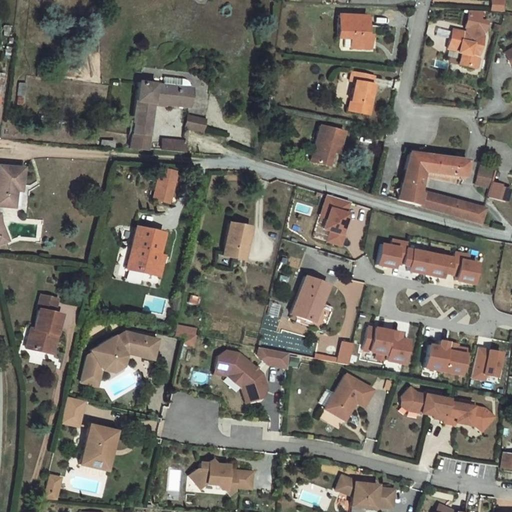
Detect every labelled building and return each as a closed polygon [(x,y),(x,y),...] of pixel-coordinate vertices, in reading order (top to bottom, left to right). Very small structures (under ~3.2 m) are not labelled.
[(504,11),(503,0),(491,0),(491,11),(504,11)] [(474,34),(482,36),(483,31),(485,32),(487,22),(477,20),(479,11),(471,11),(468,26),(472,27),(474,32),(474,34)] [(339,37),(346,37),(352,37),(351,48),(373,49),(374,34),(370,35),(370,27),(371,16),(340,15),(339,37)] [(472,27),(468,26),(466,32),(474,34),(474,32),(472,27)] [(466,32),(454,29),(450,48),(460,50),(459,53),(463,54),(462,64),(477,67),(484,37),(482,36),(474,34),(466,32)] [(372,76),(351,72),(349,81),(353,81),(347,109),(367,114),(369,104),(367,103),(371,84),(372,76)] [(127,148),(145,149),(149,101),(187,104),(189,86),(179,85),(179,84),(179,82),(179,80),(178,79),(176,77),(174,77),(160,76),(159,83),(133,82),(129,121),(127,148)] [(26,117),(19,116),(17,128),(24,129),(26,117)] [(204,118),(187,117),(186,125),(203,129),(204,118)] [(348,133),(323,126),(314,161),(332,167),(336,153),(338,146),(343,147),(348,133)] [(159,149),(184,151),(186,138),(161,135),(159,149)] [(106,146),(117,147),(117,140),(107,139),(106,146)] [(401,185),(397,202),(480,225),(484,210),(418,192),(422,172),(466,178),(469,161),(407,151),(403,170),(404,170),(406,176),(404,185),(401,185)] [(25,167),(0,165),(0,205),(17,207),(18,191),(19,184),(24,185),(25,167)] [(180,171),(162,167),(155,198),(173,202),(180,171)] [(495,171),(480,168),(476,186),(490,189),(492,183),(495,171)] [(501,185),(492,183),(490,189),(488,198),(506,202),(509,190),(500,187),(501,185)] [(347,216),(345,215),(348,204),(326,198),(323,211),(329,212),(324,232),(332,234),(329,244),(343,248),(345,237),(342,236),(345,225),(347,219),(347,216)] [(3,213),(0,212),(0,243),(11,240),(10,235),(6,236),(1,224),(5,223),(3,213)] [(10,235),(5,223),(1,224),(6,236),(10,235)] [(251,229),(231,224),(225,255),(248,260),(252,237),(249,237),(251,229)] [(128,269),(155,276),(160,256),(165,234),(137,229),(128,269)] [(474,282),(477,261),(468,260),(469,254),(454,251),(453,257),(406,249),(406,244),(392,242),(391,248),(381,246),(378,268),(395,270),(396,265),(410,267),(409,272),(443,278),(444,273),(458,275),(457,280),(474,282)] [(165,257),(160,256),(155,276),(161,277),(165,257)] [(329,287),(307,278),(292,316),(312,323),(318,307),(321,308),(329,287)] [(321,308),(318,307),(312,323),(315,324),(321,308)] [(32,327),(28,346),(51,350),(54,329),(59,330),(62,312),(39,308),(36,327),(32,327)] [(193,346),(195,327),(174,325),(173,337),(182,337),(181,345),(193,346)] [(410,339),(401,338),(402,332),(370,327),(366,351),(381,353),(380,359),(407,363),(410,339)] [(55,350),(59,330),(54,329),(51,350),(55,350)] [(88,356),(84,381),(97,383),(99,370),(102,368),(103,370),(126,355),(123,351),(128,348),(141,351),(144,338),(159,340),(159,339),(125,332),(115,339),(114,337),(91,352),(92,354),(88,356)] [(128,348),(123,351),(126,355),(128,354),(155,359),(159,340),(144,338),(141,351),(128,348)] [(350,361),(353,344),(343,342),(340,359),(350,361)] [(427,370),(464,375),(468,349),(459,348),(459,345),(441,342),(440,348),(431,347),(427,370)] [(503,351),(479,347),(474,377),(488,379),(489,374),(499,376),(503,351)] [(287,354),(259,350),(258,357),(267,366),(286,369),(287,354)] [(216,359),(214,371),(233,374),(244,383),(251,402),(263,398),(266,389),(261,375),(257,371),(257,367),(253,368),(237,354),(224,353),(216,359)] [(112,372),(124,365),(126,355),(103,370),(112,372)] [(97,383),(84,381),(83,384),(100,387),(103,370),(102,368),(99,370),(97,383)] [(233,374),(214,371),(214,376),(230,378),(240,387),(247,404),(251,402),(244,383),(233,374)] [(373,389),(345,374),(326,409),(337,415),(340,409),(349,415),(356,402),(364,406),(373,389)] [(495,418),(484,409),(474,407),(474,403),(461,401),(460,405),(449,403),(450,400),(440,398),(440,395),(426,392),(426,396),(417,394),(410,389),(402,399),(411,407),(423,409),(422,414),(431,416),(431,413),(436,414),(435,417),(435,419),(446,421),(445,424),(456,426),(456,423),(457,420),(462,421),(461,424),(470,426),(471,421),(479,422),(486,428),(495,418)] [(85,402),(67,398),(62,424),(80,428),(85,402)] [(422,414),(423,409),(411,407),(402,399),(402,407),(409,412),(422,414)] [(349,415),(340,409),(337,415),(346,420),(349,415)] [(486,428),(479,422),(471,421),(470,426),(477,427),(482,432),(486,428)] [(115,434),(88,429),(80,468),(107,474),(115,434)] [(251,488),(252,471),(227,469),(227,465),(219,464),(216,466),(214,464),(211,460),(207,464),(200,463),(199,470),(196,470),(188,477),(200,489),(206,484),(216,484),(220,489),(225,489),(230,495),(235,490),(235,487),(251,488)] [(351,477),(337,473),(333,487),(339,489),(341,484),(350,487),(350,492),(350,503),(374,503),(374,501),(392,501),(392,482),(374,482),(374,480),(351,479),(351,477)] [(50,478),(46,501),(58,502),(63,480),(50,478)] [(350,487),(341,484),(339,489),(350,492),(350,487)] [(466,511),(469,505),(443,498),(442,503),(440,508),(438,511),(466,511)]
